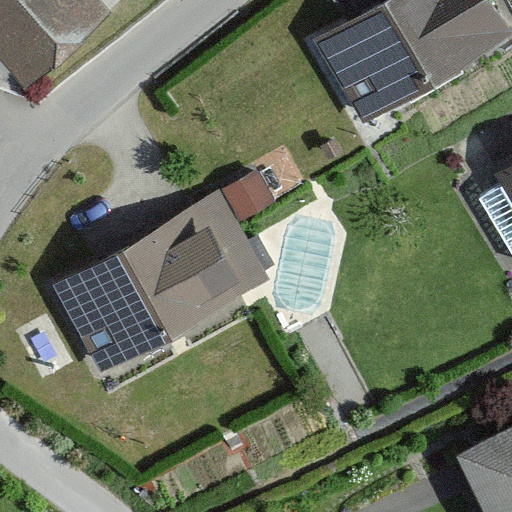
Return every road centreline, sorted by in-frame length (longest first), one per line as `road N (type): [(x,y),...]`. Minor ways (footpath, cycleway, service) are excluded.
road 1 (residential): [(215,0),(85,97),(28,157)]
road 2 (unclassified): [(109,511),(0,432)]
